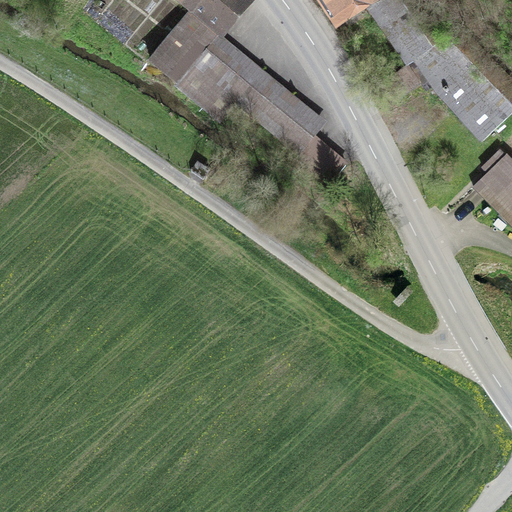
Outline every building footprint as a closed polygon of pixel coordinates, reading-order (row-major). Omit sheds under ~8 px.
[(179,0),(189,8),(197,0),(179,0)] [(197,0),(189,8),(219,33),(244,2),(242,0),(197,0)] [(320,0),(335,22),(363,4),(369,0),(320,0)] [(369,0),(363,4),(406,66),(390,78),(402,93),(425,76),(437,94),(481,142),(511,112),(511,88),(456,28),(446,37),(420,0),(369,0)] [(149,62),(222,121),(236,103),(241,107),(298,154),(311,138),(323,123),(217,36),(219,33),(189,8),(186,12),(149,62)] [(298,154),(295,157),(330,184),(345,166),(311,138),(298,154)] [(511,221),(511,168),(497,153),(480,168),(486,175),(476,184),(511,221)] [(201,181),(208,171),(195,163),(189,172),(201,181)]
